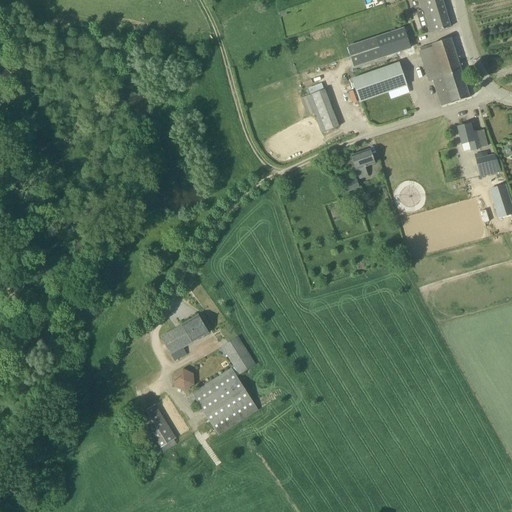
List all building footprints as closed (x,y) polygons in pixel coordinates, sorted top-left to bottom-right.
[(418,0),(422,10),(436,6),(438,13),(446,11),(442,0),(418,0)] [(436,6),(422,10),(429,34),(436,32),(451,27),(446,11),(438,13),(436,6)] [(361,43),(347,47),(353,66),(368,62),(411,48),(405,29),(361,43)] [(470,98),(457,59),(451,38),(432,44),(433,47),(419,51),(429,82),(435,80),(439,95),(438,95),(442,106),(451,103),(470,98)] [(360,102),(369,99),(407,86),(399,63),(352,79),(360,102)] [(339,127),(326,82),(309,87),(311,95),(301,97),(307,115),(317,112),(323,132),(339,127)] [(458,127),(462,144),(464,152),(471,150),(480,148),(476,132),(472,133),(470,124),(458,127)] [(351,156),(359,179),(368,176),(365,167),(375,164),(370,149),(351,156)] [(493,174),(501,172),(498,163),(495,155),(492,156),(476,160),(480,177),(493,174)] [(492,186),(505,184),(504,177),(491,179),(492,186)] [(344,194),(359,188),(356,179),(341,184),(344,194)] [(511,207),(505,185),(490,190),(499,219),(511,214),(511,207)] [(484,220),(491,218),(486,200),(478,202),(484,220)] [(199,315),(176,328),(161,337),(171,355),(174,361),(186,354),(183,348),(192,343),(209,333),(199,315)] [(240,375),(255,365),(238,337),(222,347),(240,375)] [(187,392),(196,375),(181,366),(172,384),(187,392)] [(192,393),(219,435),(258,410),(232,368),(192,393)] [(177,444),(174,440),(153,406),(136,416),(158,450),(161,454),(177,444)]
